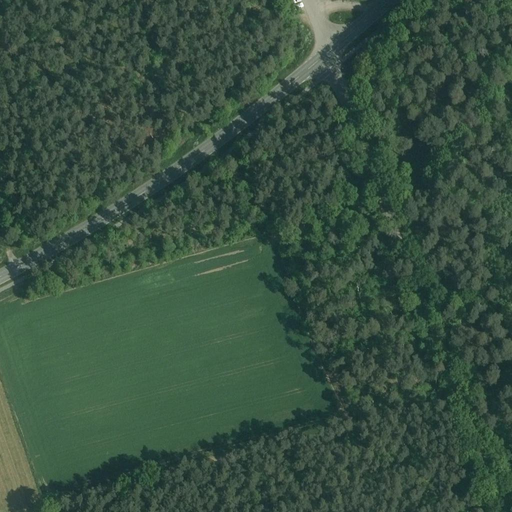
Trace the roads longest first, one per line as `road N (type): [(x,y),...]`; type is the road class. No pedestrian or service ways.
road 1 (track): [(503,511),(307,0)]
road 2 (tertiary): [(0,277),(161,181),(388,0)]
road 3 (track): [(347,96),(478,0)]
